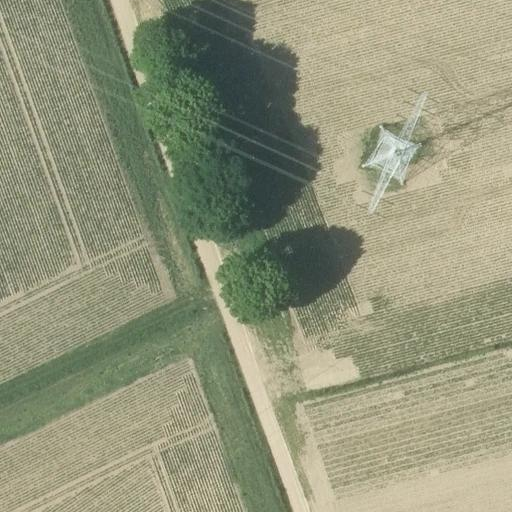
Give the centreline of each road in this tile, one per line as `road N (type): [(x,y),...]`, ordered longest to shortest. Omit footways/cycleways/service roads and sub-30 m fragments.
road 1 (track): [(120,0),(304,511)]
road 2 (track): [(0,409),(226,294)]
